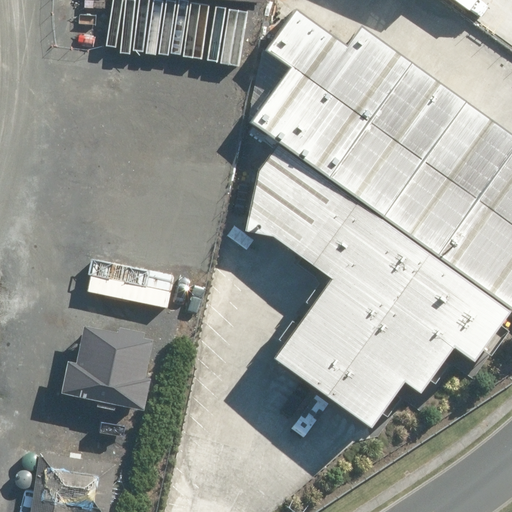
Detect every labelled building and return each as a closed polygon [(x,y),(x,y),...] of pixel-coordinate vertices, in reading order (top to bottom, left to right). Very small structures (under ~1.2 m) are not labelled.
[(139,0),(62,0),(62,2),(65,3),(60,32),(68,34),(67,36),(118,44),(119,42),(132,45),(139,0)] [(150,0),(143,48),(239,63),(245,29),(230,27),(234,0),(150,0)] [(511,291),(511,141),(321,7),(236,126),(257,141),(209,209),(317,286),(262,362),(359,430),(389,388),(406,400),(439,353),(459,367),(511,291)] [(129,136),(215,147),(220,108),(225,109),(230,71),(143,60),(139,91),(134,91),(129,136)] [(201,175),(145,163),(137,200),(142,202),(140,213),(186,223),(188,215),(192,216),(201,175)] [(185,228),(120,211),(112,244),(176,261),(185,228)] [(166,345),(183,283),(137,271),(121,333),(166,345)] [(60,360),(49,413),(103,424),(96,456),(128,463),(146,378),(60,360)] [(102,511),(110,465),(34,453),(24,511),(70,511),(71,506),(86,509),(89,511),(102,511)]
